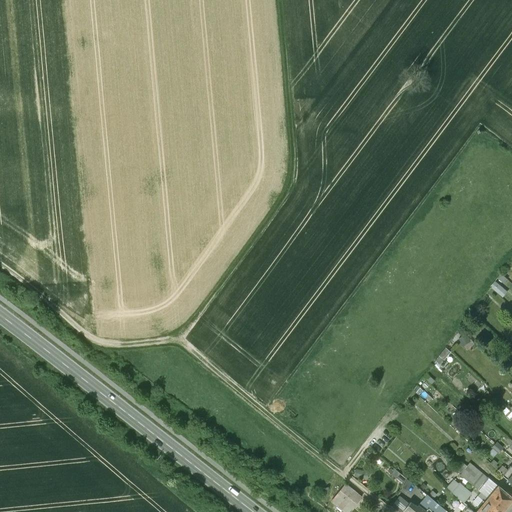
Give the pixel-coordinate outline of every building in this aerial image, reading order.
[(501,273),(498,277),(504,283),(507,279),(501,273)] [(492,286),(500,291),(504,286),(496,281),(492,286)] [(488,308),(483,313),(490,319),(495,314),(488,308)] [(463,346),(470,341),(465,333),(458,338),(463,346)] [(435,361),(443,367),(447,362),(443,359),(450,350),(446,347),(435,361)] [(427,373),(422,377),(430,384),(434,379),(427,373)] [(418,395),(422,391),(416,385),(413,390),(418,395)] [(497,454),(502,449),(495,442),(490,448),(497,454)] [(459,474),(477,489),(487,476),(469,462),(466,466),(460,473),(459,474)] [(460,473),(466,466),(462,463),(456,470),(460,473)] [(502,474),(506,469),(502,465),(497,471),(502,474)] [(511,474),(511,472),(511,466),(510,465),(506,469),(502,474),(507,479),(511,474)] [(388,471),(402,483),(406,477),(393,466),(388,471)] [(355,468),(353,476),(363,479),(365,472),(355,468)] [(477,489),(481,492),(487,498),(497,485),(487,476),(477,489)] [(456,497),(462,502),(471,492),(460,483),(458,484),(454,480),(447,487),(456,497)] [(348,511),(361,497),(345,484),(331,501),(343,511),(348,511)] [(486,499),(501,511),(511,499),(511,497),(505,491),(497,485),(487,498),(486,499)] [(427,495),(432,499),(436,495),(431,490),(427,495)] [(487,498),(481,492),(473,502),(479,508),(486,499),(487,498)] [(418,505),(426,511),(443,511),(445,510),(432,499),(427,495),(426,494),(418,505)] [(391,505),(399,511),(401,511),(408,503),(399,496),(391,505)] [(458,506),(462,502),(456,497),(453,501),(458,506)] [(501,511),(486,499),(479,508),(475,511),(501,511)] [(426,511),(418,505),(416,507),(409,502),(408,503),(401,511),(426,511)]
